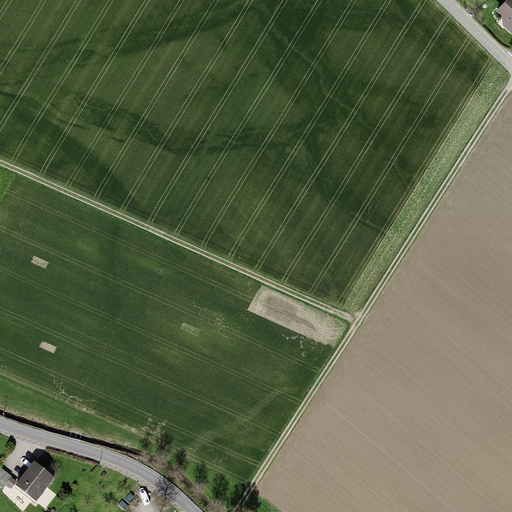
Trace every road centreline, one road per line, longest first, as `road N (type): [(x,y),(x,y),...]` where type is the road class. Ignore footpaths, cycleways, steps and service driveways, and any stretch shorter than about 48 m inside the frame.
road 1 (track): [(511,76),(234,511)]
road 2 (track): [(0,162),(358,321)]
road 3 (tertiary): [(0,420),(118,461),(190,511)]
